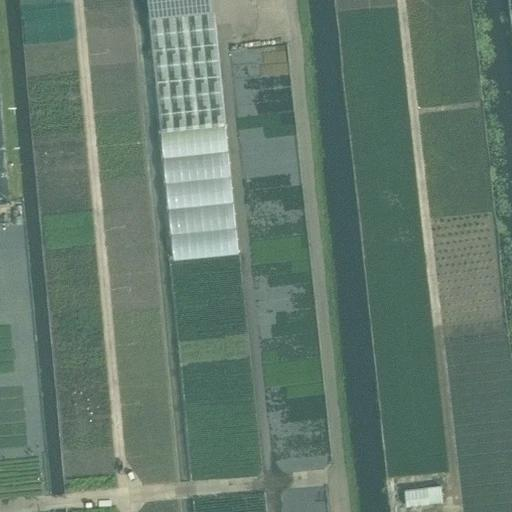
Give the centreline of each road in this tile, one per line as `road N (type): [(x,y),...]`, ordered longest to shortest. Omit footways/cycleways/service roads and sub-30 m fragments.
road 1 (track): [(272,511),(221,26),(291,19)]
road 2 (track): [(457,511),(400,0)]
road 3 (unclassified): [(342,511),(289,0)]
road 4 (track): [(125,511),(77,0)]
road 5 (track): [(0,508),(338,476)]
